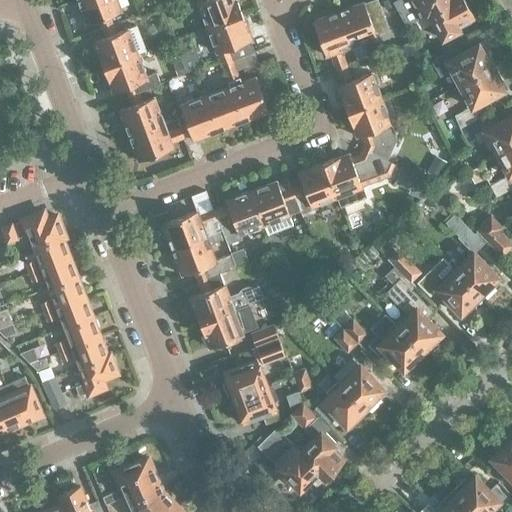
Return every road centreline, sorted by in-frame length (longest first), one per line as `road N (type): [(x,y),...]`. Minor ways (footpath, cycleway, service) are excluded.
road 1 (residential): [(108,211),(321,126),(273,0)]
road 2 (residential): [(352,511),(511,360)]
road 3 (residential): [(174,400),(108,211)]
road 4 (residential): [(0,474),(174,400)]
road 5 (residential): [(90,171),(23,0)]
road 6 (residential): [(261,511),(174,400)]
